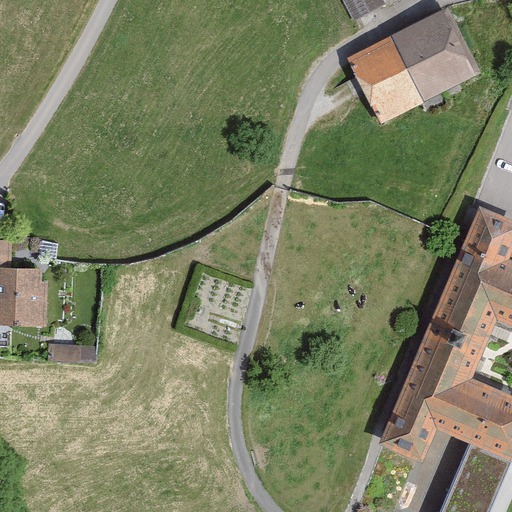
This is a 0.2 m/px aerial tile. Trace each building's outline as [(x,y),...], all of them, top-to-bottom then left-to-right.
[(340,0),(354,25),(384,9),(379,0),(340,0)] [(478,80),(445,15),(346,64),(379,129),(478,80)] [(511,264),(508,263),(511,253),(511,225),(480,212),(378,448),(421,467),(435,434),(469,448),(441,511),(488,511),(509,463),(511,464),(511,398),(472,382),(496,324),(511,330),(511,264)] [(0,328),(44,332),(47,289),(40,288),(41,275),(10,273),(12,248),(0,246),(0,328)] [(91,365),(91,351),(47,350),(47,364),(91,365)]
